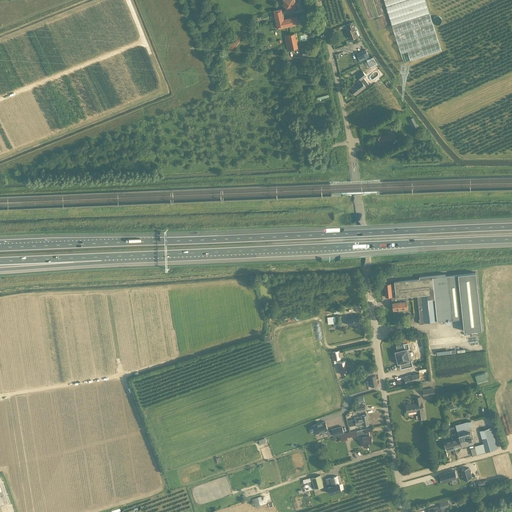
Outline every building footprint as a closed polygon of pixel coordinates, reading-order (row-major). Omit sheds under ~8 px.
[(281,6),(281,8),(282,10),(291,8),(291,9),(294,8),(295,10),(298,9),(297,7),(299,7),(297,2),(295,2),(294,0),(282,0),(283,3),(283,5),(281,6)] [(383,0),(392,26),(404,63),(442,51),(430,14),(425,0),(383,0)] [(281,8),(273,10),(277,29),(298,24),(296,15),(284,18),(282,10),(281,8)] [(357,36),(353,27),(354,26),(352,22),(347,24),(348,29),(347,29),(350,38),(357,36)] [(288,50),(297,47),(294,33),(284,35),(288,50)] [(237,35),(227,48),(231,51),(241,38),(237,35)] [(360,62),(367,58),(369,57),(371,56),(367,49),(366,50),(365,49),(356,54),(360,62)] [(373,57),(367,61),(371,68),(377,65),(373,57)] [(361,81),(351,89),(356,95),(369,84),(364,78),(366,76),(363,71),(357,76),(361,81)] [(413,118),(409,119),(414,128),(417,126),(413,118)] [(391,142),(390,135),(376,137),(377,144),(391,142)] [(394,281),(394,283),(396,297),(406,296),(417,295),(420,318),(419,319),(419,324),(423,323),(423,322),(452,319),(463,318),(464,331),(482,329),(476,272),(445,276),(445,274),(419,276),(419,278),(394,281)] [(390,284),(384,285),(385,297),(393,296),(394,302),(392,302),(393,310),(399,309),(400,310),(400,311),(403,310),(404,310),(404,309),(407,308),(407,301),(406,296),(396,297),(394,283),(390,284)] [(336,323),(342,323),(341,315),(327,317),(328,328),(336,327),(336,323)] [(360,323),(358,315),(347,317),(348,325),(360,323)] [(334,364),(338,363),(341,374),(349,372),(346,361),(341,362),(340,359),(341,359),(339,353),(343,352),(343,349),(339,350),(331,352),(333,360),(334,364)] [(410,361),(407,349),(395,352),(398,364),(410,361)] [(368,386),(371,386),(377,385),(376,375),(374,375),(373,369),(365,370),(366,376),(369,375),(369,376),(370,380),(367,381),(368,386)] [(404,378),(397,380),(398,387),(406,385),(420,381),(420,385),(427,384),(426,381),(430,381),(428,371),(404,376),(404,378)] [(487,381),(485,373),(475,375),(478,384),(487,381)] [(434,388),(422,390),(424,397),(435,395),(434,388)] [(423,410),(422,402),(421,403),(420,397),(415,397),(416,403),(406,405),(407,413),(417,411),(419,419),(424,418),(422,410),(423,410)] [(362,416),(355,417),(356,426),(363,425),(364,425),(369,424),(367,414),(362,415),(362,416)] [(333,434),(332,432),(330,433),(327,431),(327,430),(328,430),(325,421),(313,425),(316,433),(324,431),(325,433),(329,435),(333,434)] [(458,434),(470,431),(468,422),(456,426),(458,434)] [(342,426),(331,429),(332,432),(333,434),(333,436),(344,432),(342,426)] [(361,430),(356,431),(358,438),(362,437),(363,440),(362,440),(361,441),(361,442),(362,443),(362,444),(363,445),(364,445),(364,448),(369,447),(369,444),(372,443),(372,438),(373,438),(372,432),(373,432),(372,427),(365,428),(365,429),(361,430)] [(451,436),(452,440),(454,449),(462,446),(462,448),(467,447),(467,445),(474,443),(470,431),(458,434),(456,434),(454,427),(449,429),(451,436)] [(491,428),(480,431),(483,444),(486,452),(497,448),(491,428)] [(446,451),(454,449),(452,440),(444,442),(446,451)] [(483,444),(474,446),(475,447),(475,448),(477,454),(478,454),(484,452),(486,452),(485,451),(483,444)] [(468,468),(461,470),(464,481),(471,478),(468,468)] [(441,482),(457,478),(455,471),(439,475),(441,482)] [(337,476),(326,479),(330,493),(341,490),(339,484),(337,476)] [(322,481),(313,483),(314,489),(323,486),(322,481)] [(441,511),(441,509),(449,507),(448,500),(439,503),(440,505),(432,508),(433,511),(434,511),(441,511)]
